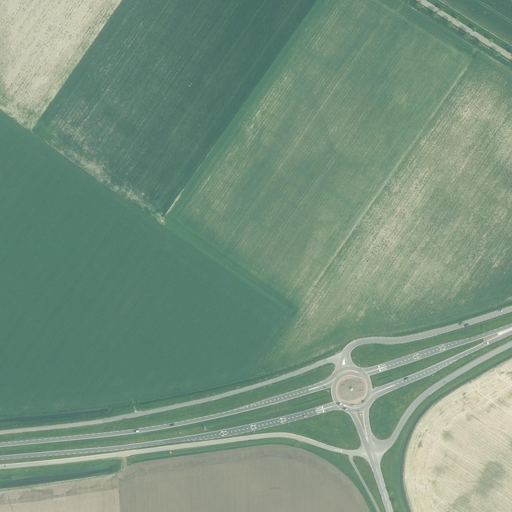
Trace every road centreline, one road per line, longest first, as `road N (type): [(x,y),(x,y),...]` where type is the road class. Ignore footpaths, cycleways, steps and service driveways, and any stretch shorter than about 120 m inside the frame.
road 1 (unclassified): [(0,468),(270,435),(371,452)]
road 2 (unclassified): [(0,434),(208,399),(344,355)]
road 3 (primary): [(0,457),(208,436),(314,411)]
road 4 (primary): [(308,390),(160,427),(0,444)]
road 5 (tertiary): [(371,452),(392,440),(429,391),(511,343)]
road 6 (unclassified): [(344,355),(362,341),(401,340),(511,308)]
road 7 (primary): [(511,326),(386,366)]
road 8 (primary): [(397,384),(511,331)]
